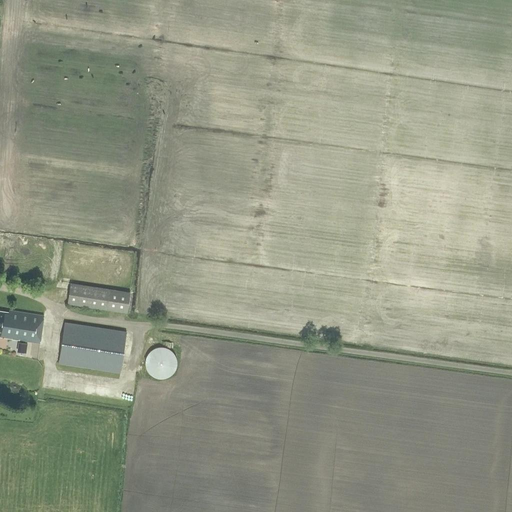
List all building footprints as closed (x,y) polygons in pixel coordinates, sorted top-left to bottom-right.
[(127,313),(130,293),(71,283),(67,304),(127,313)] [(0,337),(39,344),(44,316),(9,311),(9,313),(0,311),(0,337)] [(120,373),(126,332),(65,323),(59,364),(120,373)] [(19,351),(24,353),(28,345),(23,342),(19,351)] [(145,361),(145,363),(145,365),(146,366),(146,367),(147,369),(147,371),(148,372),(149,373),(150,374),(151,375),(153,376),(154,377),(155,378),(157,378),(158,378),(159,379),(161,379),(162,379),(164,379),(166,378),(167,378),(169,377),(170,376),(171,375),(172,374),(173,374),(174,373),(174,372),(175,370),(176,369),(176,367),(177,366),(177,365),(177,363),(177,361),(177,360),(177,359),(176,358),(176,357),(175,356),(174,354),(174,353),(173,352),(171,351),(170,350),(169,349),(168,349),(166,348),(164,348),(163,347),(162,347),(159,347),(157,348),(156,348),(154,349),(153,349),(152,350),(151,351),(149,353),(148,354),(147,355),(147,357),(146,358),(146,359),(146,360),(145,361)]
